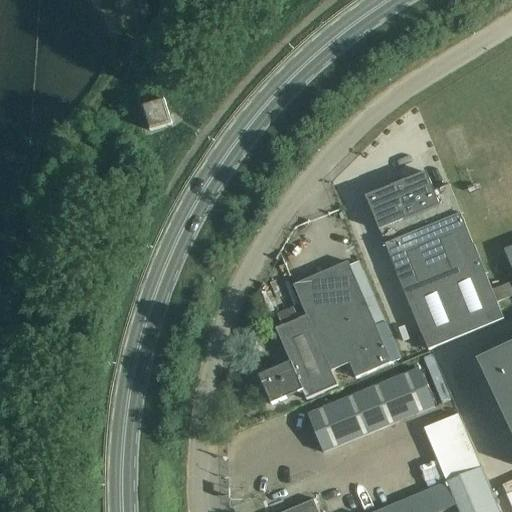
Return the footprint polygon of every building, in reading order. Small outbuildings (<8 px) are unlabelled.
[(165,101),(143,107),(150,132),(173,125),(165,101)] [(392,188),(367,199),(380,232),(388,250),(429,351),(504,320),(497,303),(508,299),(503,288),(493,292),(478,257),(474,245),(450,186),(449,186),(435,192),(427,174),(426,174),(426,175),(408,182),(399,185),(392,188)] [(511,269),(511,284),(503,288),(508,299),(511,297),(511,248),(505,252),(511,269)] [(348,263),(294,287),(307,317),(309,317),(326,359),(333,373),(351,366),(357,380),(401,360),(359,263),(350,267),(348,263)] [(333,373),(326,359),(309,317),(307,317),(294,287),(287,290),(299,321),(276,331),(291,364),(260,377),(272,406),(303,392),(307,401),(339,387),(333,373)] [(511,345),(477,362),(511,435),(511,345)] [(326,453),(437,407),(421,370),(310,416),(326,453)] [(437,461),(419,468),(429,491),(447,484),(437,461)] [(499,511),(482,469),(447,484),(457,507),(458,511),(499,511)] [(447,484),(382,511),(443,511),(457,507),(447,484)] [(318,511),(314,501),(287,511),(318,511)]
